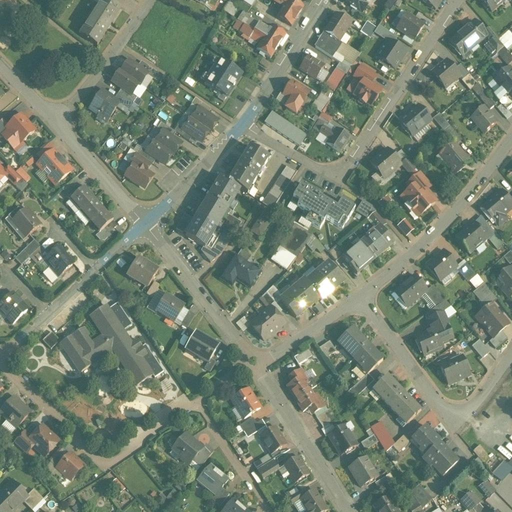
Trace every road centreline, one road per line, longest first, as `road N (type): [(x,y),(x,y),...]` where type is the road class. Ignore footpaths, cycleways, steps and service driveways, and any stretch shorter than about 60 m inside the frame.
road 1 (residential): [(242,125),(325,173),(345,169),(458,0)]
road 2 (residential): [(196,400),(106,463),(0,363)]
road 3 (residential): [(359,299),(449,415),(473,406),(511,354)]
road 4 (residential): [(511,139),(452,215),(359,299)]
road 5 (residential): [(247,356),(144,224)]
road 6 (residential): [(257,371),(345,511)]
road 7 (residential): [(54,121),(151,0)]
road 8 (residential): [(242,125),(327,0)]
road 9 (residential): [(144,224),(242,125)]
road 10 (residential): [(54,121),(144,224)]
road 11 (residential): [(266,511),(196,400)]
